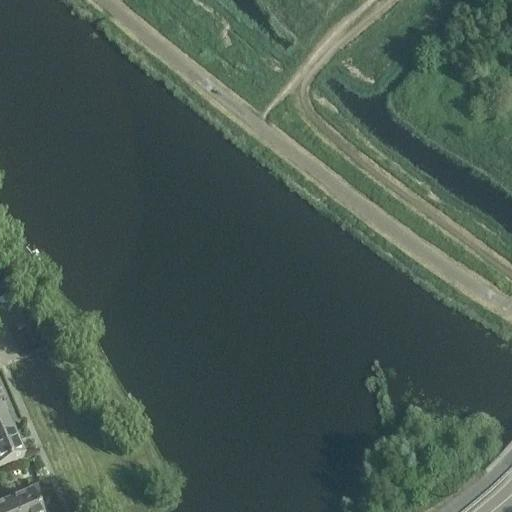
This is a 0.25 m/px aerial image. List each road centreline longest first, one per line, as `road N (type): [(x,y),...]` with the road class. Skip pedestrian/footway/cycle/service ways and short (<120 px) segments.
road 1 (unknown): [(315,130),(511,279)]
road 2 (unknown): [(315,130),(304,88),(336,48),(394,0)]
